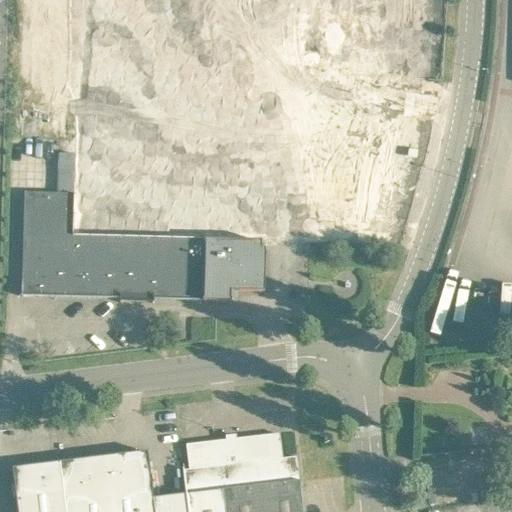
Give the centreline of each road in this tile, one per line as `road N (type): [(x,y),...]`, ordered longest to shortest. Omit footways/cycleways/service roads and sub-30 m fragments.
road 1 (unclassified): [(360,366),(395,322),(437,218),(465,95),(475,0)]
road 2 (unclassified): [(0,393),(302,357),(360,366)]
road 3 (unclassified): [(377,511),(360,366)]
road 4 (unknown): [(511,154),(489,260),(511,261)]
